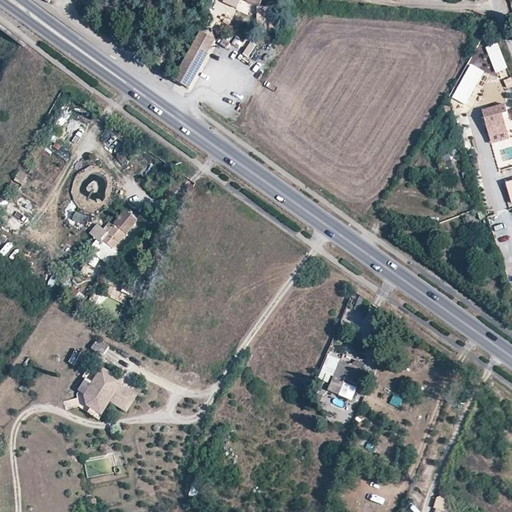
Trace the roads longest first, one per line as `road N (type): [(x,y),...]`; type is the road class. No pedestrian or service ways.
road 1 (primary): [(7,0),(511,356)]
road 2 (track): [(184,503),(211,394),(331,230)]
road 3 (track): [(18,511),(18,435),(37,412),(98,420),(185,415),(211,394)]
